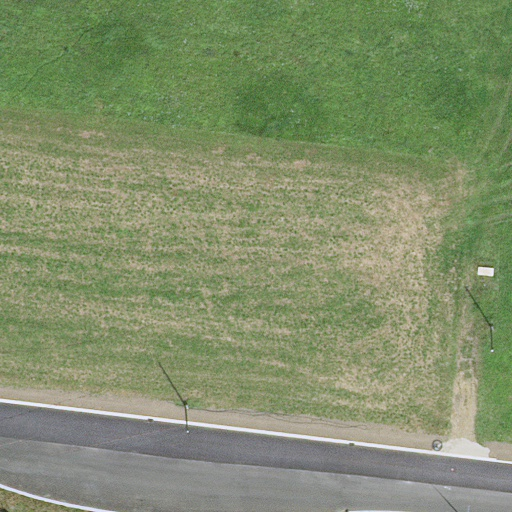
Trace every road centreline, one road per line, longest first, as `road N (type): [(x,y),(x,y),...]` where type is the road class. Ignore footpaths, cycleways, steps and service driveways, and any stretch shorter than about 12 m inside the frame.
road 1 (secondary): [(511,493),(0,432)]
road 2 (track): [(455,487),(458,404),(509,0)]
